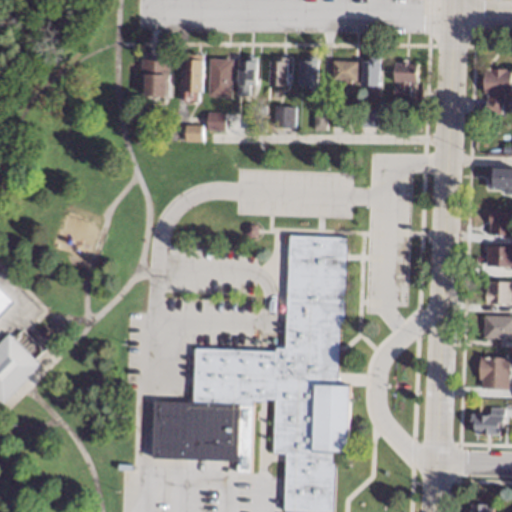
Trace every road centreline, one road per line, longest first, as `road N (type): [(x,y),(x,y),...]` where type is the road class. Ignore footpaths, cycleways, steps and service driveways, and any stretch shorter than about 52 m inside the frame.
road 1 (tertiary): [(432,511),(451,0)]
road 2 (residential): [(511,16),(144,12)]
